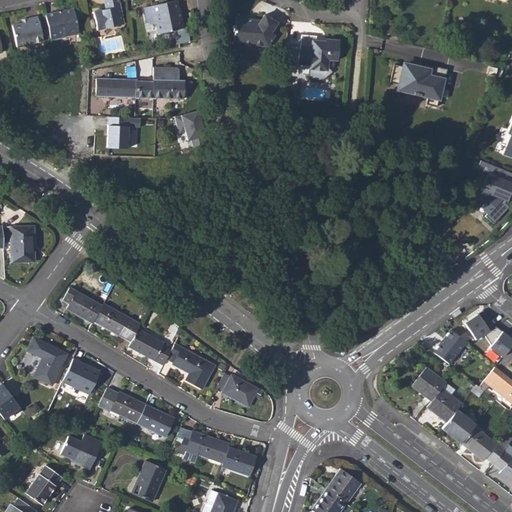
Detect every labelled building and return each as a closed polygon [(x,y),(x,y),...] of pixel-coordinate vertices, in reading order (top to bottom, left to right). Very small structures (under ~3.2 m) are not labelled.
[(94,11),(98,30),(124,24),(118,0),(104,0),(106,9),(94,11)] [(176,0),(144,7),(146,21),(156,24),(158,34),(174,30),(176,43),(190,40),(187,27),(182,28),(176,0)] [(79,33),(73,9),(46,15),(51,39),(79,33)] [(259,24),(254,20),(253,21),(251,24),(246,24),(246,20),(246,17),(235,16),(234,30),(233,30),(232,39),(233,38),(233,44),(238,44),(237,52),(241,56),(249,57),(254,53),(255,45),(262,46),(266,41),(269,44),(275,35),(272,32),(278,24),(265,15),(259,24)] [(13,25),(17,46),(43,41),(38,16),(28,18),(29,22),(22,23),(13,25)] [(318,35),(301,34),(300,49),(299,63),(310,64),(310,74),(313,78),(323,79),(333,71),(328,65),(328,59),(328,56),(337,57),(339,37),(328,37),(328,42),(325,42),(317,42),(318,35)] [(451,70),(421,63),(420,68),(408,65),(408,67),(407,67),(398,65),(394,82),(403,84),(402,90),(432,97),(431,105),(440,107),(442,95),(445,96),(451,70)] [(96,96),(184,100),(184,88),(191,88),(191,81),(178,81),(178,70),(176,68),(153,67),(153,80),(152,82),(136,81),(136,80),(96,78),(96,96)] [(197,111),(172,118),(177,135),(185,132),(188,140),(204,135),(197,111)] [(77,112),(75,131),(82,131),(81,142),(99,144),(101,114),(77,112)] [(142,118),(106,117),(106,147),(129,148),(129,128),(141,128),(142,118)] [(511,172),(480,159),(477,169),(488,173),(481,190),(483,190),(478,202),(490,211),(486,216),(495,223),(510,206),(505,202),(508,195),(511,196),(511,172)] [(11,244),(12,263),(31,262),(31,245),(33,245),(33,226),(10,227),(1,227),(2,244),(11,244)] [(65,308),(91,323),(92,321),(101,306),(69,288),(63,300),(68,303),(65,308)] [(92,321),(130,342),(137,329),(140,324),(102,304),(101,306),(92,321)] [(461,312),(460,310),(452,314),(455,318),(462,314),(461,312)] [(483,311),(464,323),(476,340),(484,335),(495,327),(483,311)] [(511,344),(511,339),(496,327),(495,327),(484,335),(491,345),(489,348),(502,357),(511,344)] [(128,347),(161,365),(162,364),(165,358),(172,347),(137,329),(130,342),(128,347)] [(439,344),(432,353),(449,364),(466,342),(450,330),(443,339),(444,340),(440,345),(439,344)] [(33,378),(51,386),(64,359),(55,354),(57,351),(33,339),(27,351),(42,359),(33,378)] [(172,347),(165,358),(172,362),(172,364),(184,370),(185,368),(191,372),(186,381),(200,389),(212,366),(173,345),(172,347)] [(169,368),(172,364),(172,362),(165,358),(162,364),(169,368)] [(62,382),(90,395),(100,373),(73,360),(62,382)] [(431,401),(446,382),(426,367),(411,385),(418,391),(419,389),(426,395),(425,396),(431,401)] [(511,403),(511,380),(494,367),(479,387),(483,390),(488,384),(505,398),(511,403)] [(223,374),(216,388),(223,392),(231,378),(223,374)] [(223,392),(248,407),(257,390),(232,376),(231,378),(223,392)] [(450,395),(455,389),(446,382),(431,401),(428,405),(436,411),(435,413),(446,422),(456,410),(461,403),(450,395)] [(483,390),(479,387),(476,384),(471,391),(478,397),(483,390)] [(0,415),(4,420),(19,408),(1,385),(0,385),(0,415)] [(108,417),(116,420),(119,415),(136,424),(145,406),(118,393),(117,394),(107,389),(98,407),(110,413),(108,417)] [(505,408),(509,410),(511,406),(511,403),(505,398),(500,404),(505,408)] [(427,407),(435,413),(436,411),(428,405),(427,407)] [(136,424),(165,438),(174,420),(145,406),(136,424)] [(501,413),(511,421),(511,412),(509,410),(505,408),(501,413)] [(474,427),(476,425),(456,410),(446,422),(443,426),(447,429),(445,431),(461,443),(474,427)] [(493,464),(504,450),(474,427),(461,443),(468,449),(469,447),(476,452),(474,454),(483,461),(486,458),(493,464)] [(189,442),(192,432),(180,428),(176,437),(189,442)] [(186,451),(203,457),(222,463),(228,448),(229,445),(192,432),(189,442),(182,440),(177,452),(184,455),(186,451)] [(76,465),(89,470),(101,443),(84,436),(81,443),(67,437),(60,455),(73,460),(74,459),(77,461),(76,465)] [(511,447),(508,445),(504,450),(493,464),(501,470),(498,473),(507,480),(508,478),(511,481),(511,447)] [(221,467),(250,477),(256,458),(228,448),(222,463),(221,467)] [(201,461),(203,457),(186,451),(184,455),(183,460),(195,464),(196,459),(201,461)] [(132,494),(151,503),(165,470),(144,461),(137,477),(139,477),(132,494)] [(25,494),(41,505),(61,477),(45,466),(25,494)] [(344,502),(359,483),(340,468),(325,488),(344,502)] [(313,511),(337,511),(344,502),(325,488),(310,509),(313,511)] [(210,511),(217,494),(210,491),(208,498),(209,499),(206,506),(205,505),(202,511),(210,511)] [(210,511),(232,511),(237,502),(217,494),(210,511)] [(35,511),(36,511),(18,498),(13,505),(11,504),(4,511),(35,511)]
